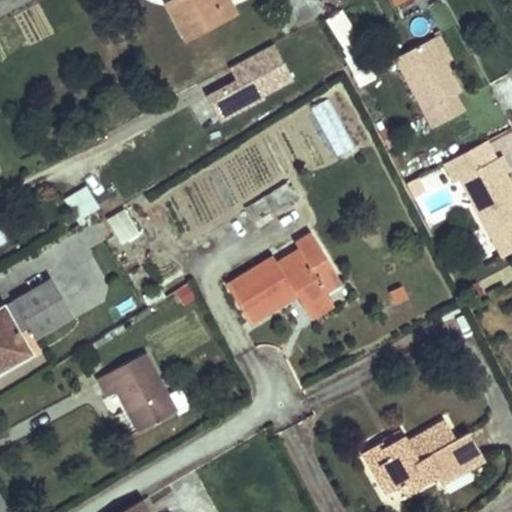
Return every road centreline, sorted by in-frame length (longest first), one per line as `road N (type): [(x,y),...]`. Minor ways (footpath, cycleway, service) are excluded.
road 1 (unknown): [(272,391),(454,333),(473,343),(511,424)]
road 2 (residential): [(92,511),(256,419),(272,391)]
